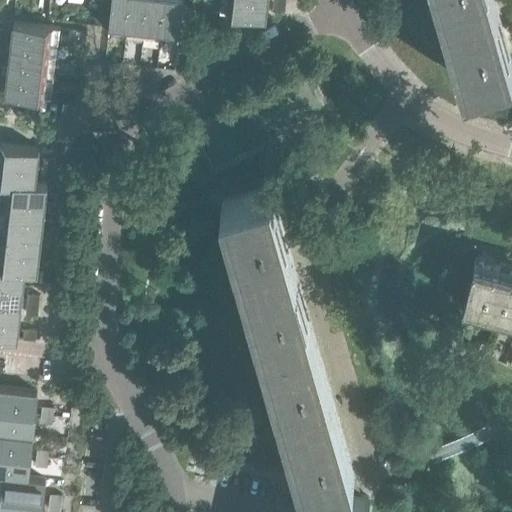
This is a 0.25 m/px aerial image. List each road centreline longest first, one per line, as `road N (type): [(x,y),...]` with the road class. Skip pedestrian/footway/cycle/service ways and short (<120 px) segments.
road 1 (residential): [(388,471),(324,240),(415,104)]
road 2 (residential): [(345,7),(136,115),(121,138)]
road 3 (residential): [(121,138),(108,319),(115,352)]
road 4 (residential): [(121,138),(0,124)]
